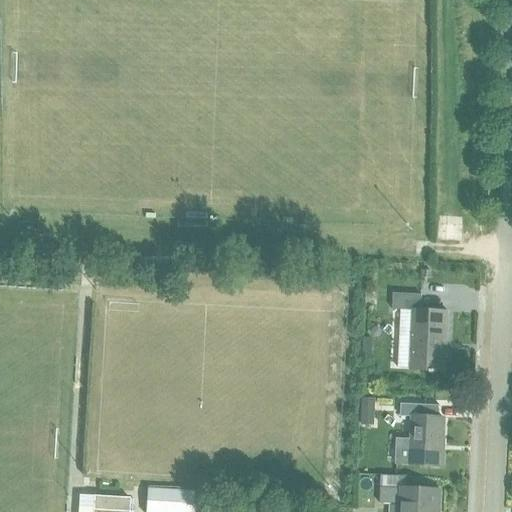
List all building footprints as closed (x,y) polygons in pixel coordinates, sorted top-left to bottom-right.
[(411,371),(447,372),(449,312),(422,311),(422,295),(394,294),(394,310),(413,311),(411,371)] [(411,464),(442,465),(444,417),(439,417),(439,405),(401,403),(400,416),(413,416),(411,464)] [(439,511),(441,489),(408,487),(408,476),(381,475),(380,503),(401,504),(400,511),(439,511)] [(146,488),(145,511),(197,511),(198,491),(146,488)] [(93,496),(93,504),(92,511),(129,511),(131,498),(93,496)]
